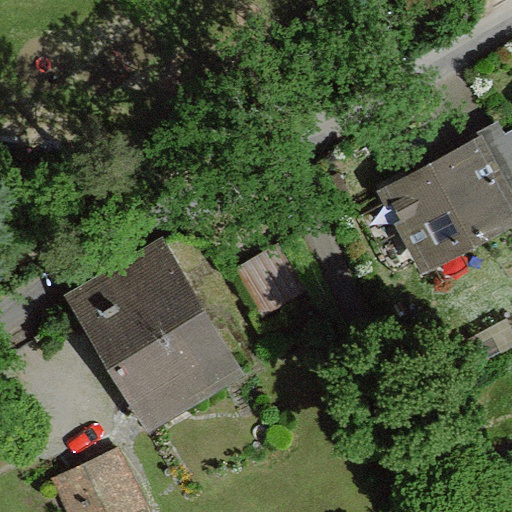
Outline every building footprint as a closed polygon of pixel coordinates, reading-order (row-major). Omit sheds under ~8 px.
[(480,145),(509,200),(511,198),(511,141),(507,131),(480,145)] [(412,181),(392,192),(429,261),(511,217),(511,205),(509,200),(480,145),(412,181)] [(309,288),(281,242),(236,269),(264,315),(309,288)] [(94,321),(179,271),(163,244),(77,295),(94,321)] [(239,369),(179,271),(94,321),(142,400),(173,382),(186,402),(239,369)] [(115,499),(97,464),(61,481),(75,511),(150,511),(139,488),(115,499)]
